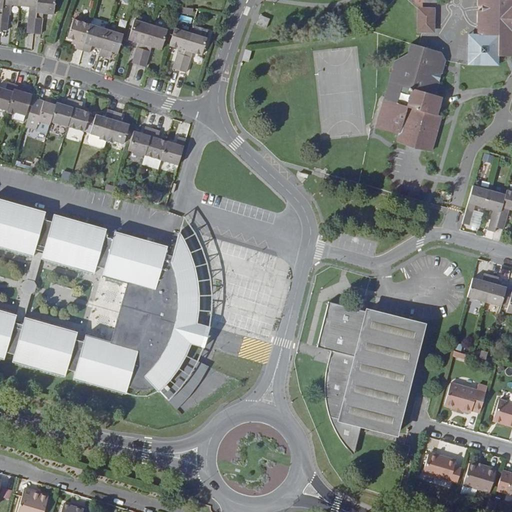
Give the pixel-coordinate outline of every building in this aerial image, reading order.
[(11,5),(21,6),(21,0),(4,0),(1,30),(8,30),(11,5)] [(21,0),(21,6),(30,7),(28,33),(35,33),(38,0),(21,0)] [(56,0),(38,0),(35,33),(42,34),(44,13),(55,14),(56,0)] [(511,0),(479,0),(479,35),(470,35),(469,65),(499,65),(499,56),(511,56),(511,0)] [(433,11),(421,12),(422,31),(433,31),(433,11)] [(78,12),(76,20),(91,25),(93,17),(78,12)] [(271,19),(261,16),(257,25),(267,29),(271,19)] [(76,48),(83,50),(91,25),(74,20),(69,38),(78,41),(76,48)] [(136,20),(129,39),(139,42),(133,62),(140,65),(146,45),(152,25),(136,20)] [(108,30),(91,25),(83,50),(92,53),(94,46),(102,49),(108,30)] [(146,45),(145,50),(140,65),(147,67),(153,47),(163,50),(169,31),(152,25),(146,45)] [(192,34),(207,38),(210,30),(195,26),(192,34)] [(174,68),(181,70),(192,34),(176,28),(170,46),(180,48),(174,68)] [(110,51),(119,54),(124,35),(108,30),(102,49),(100,55),(108,57),(110,51)] [(207,38),(192,34),(181,70),(188,73),(194,53),(203,55),(208,39),(207,38)] [(442,53),(412,44),(409,55),(396,61),(377,127),(400,134),(398,141),(433,151),(442,118),(437,116),(443,98),(436,96),(447,61),(442,53)] [(252,52),(246,50),(244,61),(249,62),(252,52)] [(6,90),(0,87),(0,108),(7,110),(9,111),(17,85),(9,83),(6,90)] [(16,112),(27,115),(33,95),(23,92),(24,88),(17,85),(9,111),(9,112),(15,114),(16,112)] [(49,133),(52,122),(57,106),(36,99),(28,126),(49,133)] [(52,122),(69,127),(77,101),(69,99),(66,106),(58,103),(57,106),(52,122)] [(77,101),(69,127),(85,132),(85,131),(89,118),(91,114),(82,110),(84,104),(77,101)] [(99,139),(107,141),(116,113),(108,111),(106,118),(97,115),(96,120),(89,118),(85,131),(92,133),(91,134),(100,137),(99,139)] [(27,115),(16,112),(15,114),(14,119),(25,123),(27,116),(27,115)] [(116,113),(107,141),(113,143),(115,141),(124,144),(130,125),(121,122),(123,115),(116,113)] [(129,150),(146,155),(154,129),(146,127),(144,134),(135,131),(129,150)] [(146,155),(162,160),(168,141),(159,139),(161,132),(154,129),(146,155)] [(100,137),(91,134),(89,141),(90,144),(105,148),(107,141),(99,139),(100,137)] [(168,141),(162,160),(179,166),(187,140),(179,137),(177,144),(168,141)] [(69,172),(62,170),(60,176),(67,178),(69,172)] [(118,186),(108,183),(106,191),(116,193),(118,186)] [(485,208),(490,191),(474,186),(469,203),(485,208)] [(503,208),(511,210),(511,191),(508,190),(506,195),(503,208)] [(490,191),(485,208),(501,212),(502,212),(503,208),(506,195),(490,191)] [(46,212),(0,199),(0,247),(33,257),(35,249),(43,252),(41,259),(94,274),(96,267),(104,269),(112,240),(104,237),(106,229),(54,214),(51,222),(44,220),(46,212)] [(475,209),(468,207),(466,215),(463,224),(470,225),(475,209)] [(509,214),(502,212),(501,212),(501,216),(497,228),(504,230),(509,214)] [(496,233),(497,228),(501,216),(493,214),(488,231),(496,233)] [(115,231),(112,240),(104,269),(102,276),(127,284),(111,342),(86,335),(83,343),(75,340),(78,333),(25,318),(22,326),(14,323),(17,316),(0,310),(0,359),(4,360),(6,353),(14,355),(12,363),(65,378),(67,370),(75,372),(73,380),(125,395),(128,387),(133,389),(143,391),(151,390),(159,393),(168,402),(180,390),(183,386),(186,382),(189,378),(192,373),(195,368),(200,357),(204,349),(206,343),(208,337),(210,329),(211,317),(212,307),(212,299),(211,291),(211,282),(209,273),(207,264),(204,254),(201,248),(198,240),(192,230),(184,219),(180,234),(179,233),(172,256),(166,254),(168,247),(152,242),(115,231)] [(43,252),(35,249),(33,257),(17,316),(14,323),(22,326),(25,318),(41,259),(43,252)] [(468,297),(485,301),(493,276),(485,274),(483,281),(474,278),(468,297)] [(500,277),(493,276),(485,301),(502,306),(503,304),(507,288),(498,285),(500,277)] [(111,323),(121,284),(101,279),(90,318),(111,323)] [(511,312),(511,288),(507,288),(503,304),(509,306),(507,311),(511,312)] [(332,298),(320,343),(334,347),(332,352),(356,358),(370,309),(332,298)] [(425,324),(370,309),(356,358),(332,352),(332,356),(331,360),(331,365),(331,369),(330,374),(330,378),(330,384),(330,389),(330,396),(330,400),(331,404),(331,409),(333,418),(336,429),(340,437),(343,442),(348,448),(351,451),(353,452),(362,422),(396,431),(425,324)] [(471,355),(470,355),(455,350),(453,355),(469,360),(471,355)] [(481,413),(488,387),(479,385),(477,391),(451,383),(445,405),(454,407),(472,413),(473,410),(481,413)] [(511,403),(499,400),(494,418),(502,420),(501,423),(511,426),(511,403)] [(458,484),(462,469),(455,467),(457,461),(441,457),(440,459),(429,455),(423,474),(458,484)] [(489,470),(470,465),(464,486),(490,493),(497,470),(490,468),(489,470)] [(510,477),(502,475),(498,488),(506,490),(505,494),(511,495),(511,473),(510,477)] [(2,487),(0,493),(0,497),(9,500),(12,491),(2,487)] [(53,502),(48,500),(48,498),(24,491),(18,511),(44,511),(45,510),(51,511),(53,502)]
